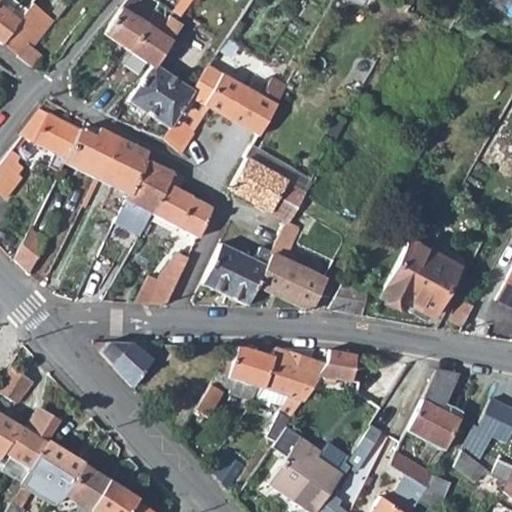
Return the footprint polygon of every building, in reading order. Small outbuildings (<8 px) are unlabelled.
[(11,0),(0,0),(0,41),(7,32),(13,25),(24,11),(11,0)] [(125,0),(122,5),(101,35),(125,52),(154,12),(139,1),(139,0),(125,0)] [(178,0),(171,10),(179,16),(182,19),(194,0),(178,0)] [(24,11),(13,25),(35,41),(52,21),(29,4),(24,11)] [(125,52),(115,63),(122,68),(125,65),(133,56),(141,61),(148,66),(151,68),(153,64),(156,61),(164,48),(182,19),(179,16),(175,21),(167,16),(164,19),(154,12),(125,52)] [(228,33),(226,38),(235,44),(238,40),(228,33)] [(223,38),(215,50),(230,59),(236,50),(223,38)] [(24,43),(14,56),(28,67),(38,55),(24,43)] [(164,48),(156,61),(163,65),(172,54),(164,48)] [(133,56),(125,65),(139,75),(148,66),(141,61),(133,56)] [(148,66),(126,101),(167,128),(191,91),(191,89),(153,64),(151,68),(148,66)] [(167,128),(160,139),(177,153),(207,108),(228,121),(246,88),(206,66),(191,89),(191,91),(167,128)] [(246,88),(228,121),(256,136),(284,86),(269,77),(260,95),(257,95),(246,88)] [(113,105),(104,114),(113,118),(119,110),(113,105)] [(36,108),(15,134),(18,136),(57,156),(51,168),(56,170),(62,160),(77,129),(36,108)] [(77,129),(62,160),(76,168),(75,170),(93,179),(115,135),(97,126),(91,137),(77,129)] [(15,134),(5,148),(7,150),(18,136),(15,134)] [(115,135),(93,179),(124,195),(142,158),(146,150),(115,135)] [(5,148),(0,153),(0,161),(11,170),(19,159),(7,150),(5,148)] [(124,195),(111,223),(136,235),(148,213),(169,172),(142,158),(124,195)] [(243,158),(226,189),(240,197),(283,221),(286,223),(295,204),(303,191),(243,158)] [(0,161),(0,193),(15,174),(11,170),(0,161)] [(169,172),(148,213),(173,226),(189,196),(176,189),(183,175),(172,166),(169,172)] [(189,196),(173,226),(194,237),(208,207),(208,205),(189,196)] [(306,197),(301,207),(306,210),(303,215),(310,219),(318,204),(306,197)] [(295,204),(286,223),(297,229),(303,215),(306,210),(301,207),(295,204)] [(283,221),(276,234),(291,242),(297,229),(286,223),(283,221)] [(26,228),(9,261),(15,268),(24,275),(43,236),(26,228)] [(269,253),(254,285),(305,309),(325,309),(326,308),(342,279),(350,263),(333,254),(325,270),(286,251),(291,242),(276,234),(267,251),(269,253)] [(407,240),(376,297),(399,309),(402,303),(429,316),(456,266),(407,240)] [(218,243),(197,283),(221,294),(240,254),(218,243)] [(240,254),(221,294),(245,305),(254,285),(269,253),(267,251),(257,247),(251,260),(240,254)] [(147,278),(133,302),(159,303),(164,300),(185,257),(175,253),(157,282),(147,278)] [(511,263),(494,297),(511,306),(511,263)] [(342,279),(326,308),(346,312),(360,287),(342,279)] [(360,287),(346,312),(361,314),(364,289),(360,287)] [(446,319),(460,327),(471,306),(458,299),(446,319)] [(90,340),(89,344),(129,387),(149,358),(127,342),(90,340)] [(214,370),(191,408),(204,416),(221,388),(227,389),(227,393),(250,399),(253,386),(259,388),(261,383),(269,356),(235,346),(226,368),(224,373),(214,370)] [(322,364),(271,348),(269,356),(261,383),(259,388),(251,400),(264,404),(266,399),(277,403),(267,427),(277,432),(282,425),(315,375),(322,364)] [(322,364),(315,375),(349,382),(353,354),(328,350),(322,364)] [(9,365),(0,378),(0,392),(14,401),(29,376),(9,365)] [(435,369),(420,400),(439,409),(442,403),(458,373),(435,369)] [(472,423),(459,449),(477,463),(490,437),(503,443),(511,425),(511,409),(489,399),(475,426),(472,423)] [(420,400),(404,430),(437,447),(435,452),(440,454),(442,451),(460,413),(450,408),(447,413),(439,409),(420,400)] [(442,403),(439,409),(447,413),(450,408),(442,403)] [(34,407),(31,412),(37,416),(40,411),(34,407)] [(0,466),(1,466),(6,457),(27,469),(43,441),(56,421),(40,411),(37,416),(31,412),(21,428),(0,415),(0,466)] [(265,483),(305,511),(317,511),(330,495),(350,467),(345,463),(348,458),(326,443),(320,451),(282,425),(277,432),(267,445),(284,456),(265,483)] [(369,425),(355,447),(364,452),(378,432),(369,425)] [(267,427),(259,445),(265,448),(267,445),(277,432),(267,427)] [(27,469),(24,473),(53,490),(60,494),(67,485),(81,463),(43,441),(27,469)] [(220,446),(204,469),(224,490),(241,465),(229,456),(230,452),(220,446)] [(459,449),(453,461),(475,480),(484,468),(477,463),(459,449)] [(394,452),(384,471),(401,482),(419,494),(431,474),(394,452)] [(1,466),(0,467),(0,470),(11,478),(19,481),(24,473),(27,469),(6,457),(1,466)] [(453,461),(450,466),(473,483),(475,480),(453,461)] [(496,461),(491,473),(505,483),(511,468),(509,467),(505,465),(496,461)] [(67,485),(60,494),(77,505),(86,511),(106,479),(81,463),(67,485)] [(511,468),(505,483),(502,491),(510,497),(511,498),(511,468)] [(19,481),(17,485),(46,501),(53,490),(24,473),(19,481)] [(419,494),(416,499),(427,504),(437,508),(447,482),(431,474),(419,494)] [(11,478),(5,488),(12,493),(17,485),(19,481),(11,478)] [(106,479),(86,511),(87,511),(124,511),(132,500),(135,497),(106,479)] [(408,511),(416,499),(419,494),(401,482),(388,504),(377,497),(366,511),(408,511)] [(317,511),(342,511),(334,506),(338,500),(330,495),(317,511)] [(8,500),(0,511),(16,511),(19,507),(8,500)] [(151,511),(132,500),(124,511),(151,511)]
